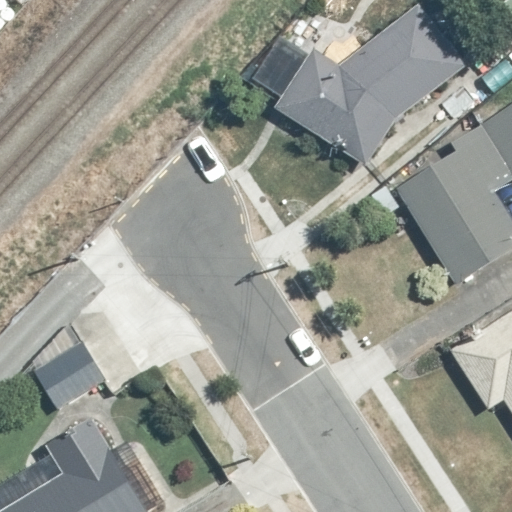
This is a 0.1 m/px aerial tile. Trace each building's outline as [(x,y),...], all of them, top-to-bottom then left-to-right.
[(431,2),(353,65),(328,47),(287,109),(378,168),(409,121),(480,62),(431,2)] [(409,186),(464,286),(511,257),(511,112),(462,142),(467,151),(409,186)] [(511,405),(511,322),(466,351),(502,413),(511,405)] [(92,338),(43,370),(70,410),(119,377),(92,338)] [(0,490),(0,511),(155,511),(178,498),(140,437),(129,444),(109,411),(57,443),(62,452),(0,490)]
